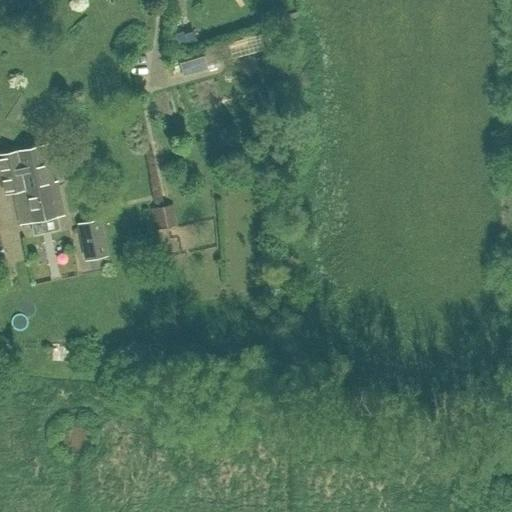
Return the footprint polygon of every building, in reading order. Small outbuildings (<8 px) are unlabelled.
[(171,35),(175,49),(188,46),(187,43),(196,41),(193,30),(183,33),(182,31),(171,35)] [(0,156),(0,165),(3,179),(13,177),(18,207),(14,208),(18,225),(63,215),(56,182),(49,184),(45,167),(52,165),(47,146),(0,156)] [(170,205),(151,209),(156,232),(175,228),(170,205)] [(78,224),(86,259),(107,254),(99,219),(78,224)] [(13,238),(18,263),(30,261),(25,236),(13,238)] [(64,267),(74,265),(71,245),(60,247),(64,267)] [(47,272),(57,269),(53,249),(43,251),(47,272)]
